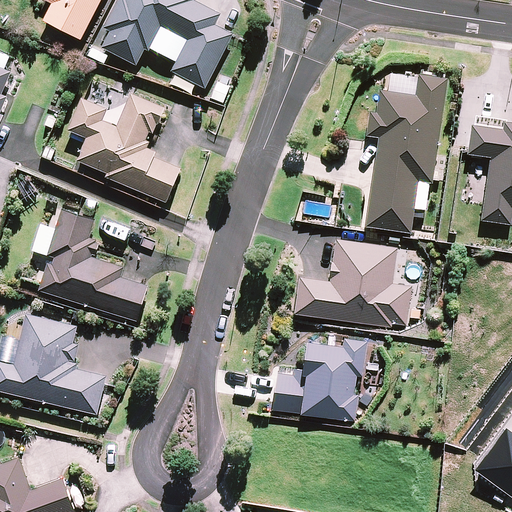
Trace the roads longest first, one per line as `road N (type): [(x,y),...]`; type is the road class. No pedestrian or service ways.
road 1 (residential): [(200,366),(241,216),(323,0)]
road 2 (residential): [(200,366),(207,455),(196,482),(166,485),(151,475),(146,451),(159,417)]
road 3 (residential): [(511,27),(375,0)]
